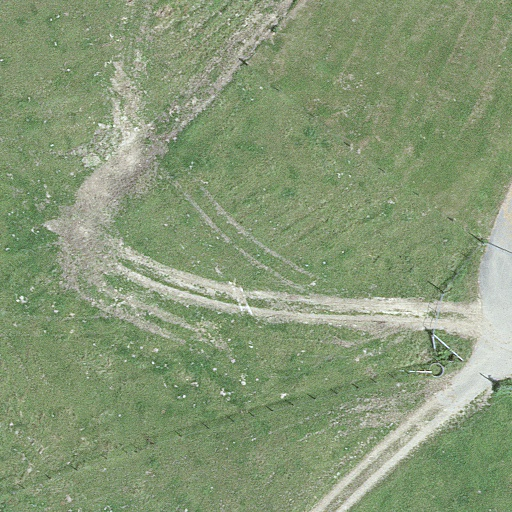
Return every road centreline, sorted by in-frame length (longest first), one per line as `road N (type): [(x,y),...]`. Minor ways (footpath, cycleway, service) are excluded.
road 1 (track): [(510,320),(275,305),(170,279),(112,244),(103,198),(119,169),(282,0)]
road 2 (track): [(511,358),(441,408),(332,511)]
